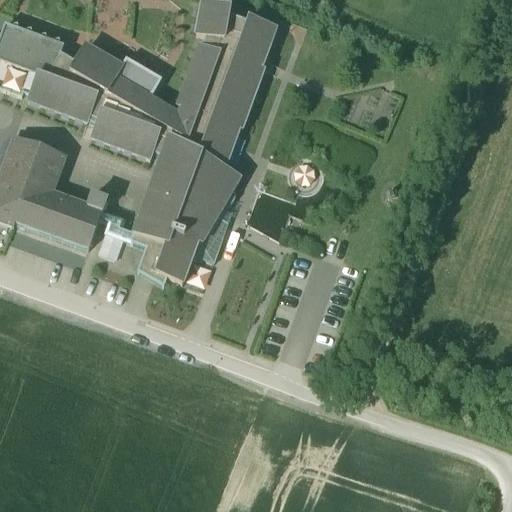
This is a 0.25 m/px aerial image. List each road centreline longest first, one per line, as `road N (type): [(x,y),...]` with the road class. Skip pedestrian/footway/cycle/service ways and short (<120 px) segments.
road 1 (unclassified): [(0,282),(511,473)]
road 2 (track): [(379,426),(511,67)]
